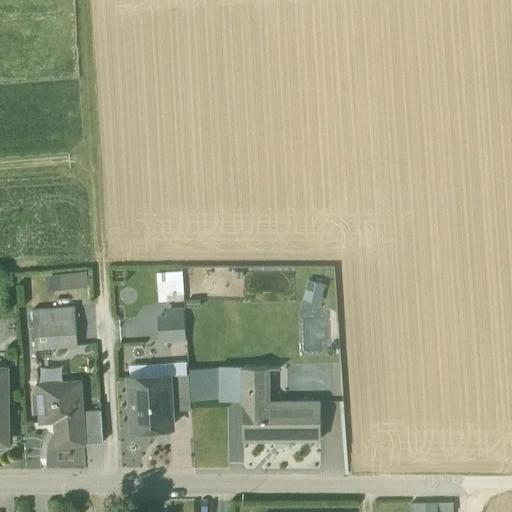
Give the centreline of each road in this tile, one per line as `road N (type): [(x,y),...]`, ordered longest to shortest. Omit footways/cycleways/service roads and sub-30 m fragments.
road 1 (residential): [(0,487),(484,486)]
road 2 (track): [(83,0),(100,263)]
